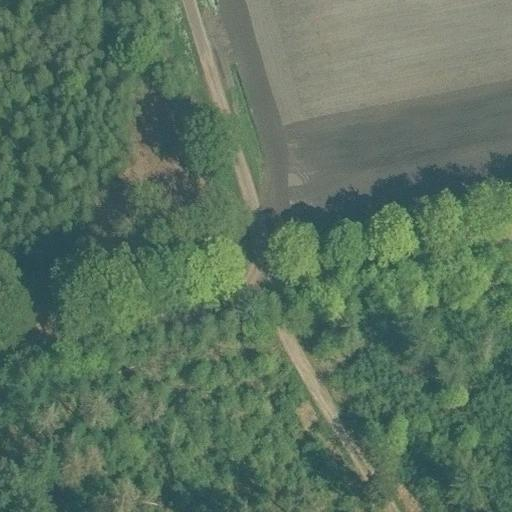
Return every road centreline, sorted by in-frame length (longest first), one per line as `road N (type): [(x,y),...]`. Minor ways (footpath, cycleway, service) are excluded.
road 1 (unclassified): [(0,349),(219,304),(253,283),(262,254),(258,232),(187,0)]
road 2 (track): [(390,511),(253,283),(511,233)]
